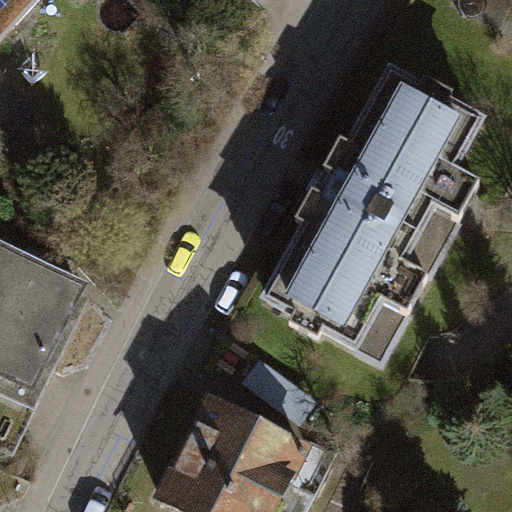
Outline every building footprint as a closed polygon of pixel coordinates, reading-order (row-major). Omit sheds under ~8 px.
[(70,9),(59,0),(0,0),(0,119),(26,144),(53,114),(9,73),(70,9)] [(436,101),(407,86),(368,157),(359,152),(342,184),(351,189),(342,208),(334,204),(316,239),(323,243),(283,317),(377,367),(403,318),(430,332),(452,291),(425,277),(454,222),(479,235),(500,196),(475,183),(500,135),(467,118),(471,110),(440,94),(436,101)] [(118,306),(8,257),(0,272),(0,384),(66,415),(118,306)] [(235,349),(223,372),(269,396),(281,372),(235,349)] [(311,511),(339,457),(234,404),(180,511),(311,511)]
